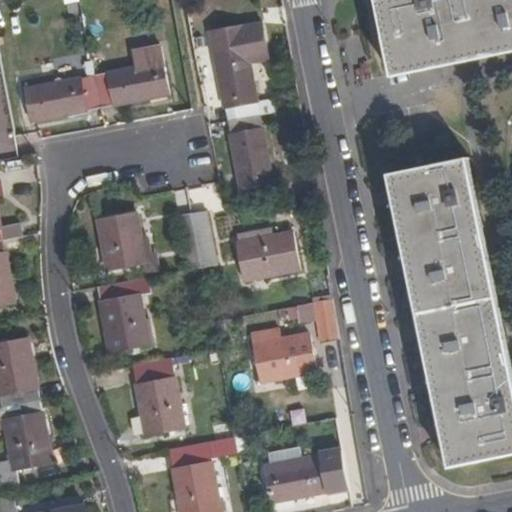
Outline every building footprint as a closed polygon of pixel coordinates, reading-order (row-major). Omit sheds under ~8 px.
[(511,50),(511,0),(379,0),(395,73),(511,50)] [(158,45),(131,51),(134,68),(162,63),(158,45)] [(229,120),(260,113),(280,110),(276,96),(257,100),(247,46),(215,53),(229,120)] [(94,76),(90,55),(79,57),(83,79),(94,76)] [(94,76),(100,108),(168,95),(162,63),(134,68),(94,76)] [(34,121),(100,108),(94,76),(83,79),(27,90),(34,121)] [(274,181),(260,113),(229,120),(243,187),(274,181)] [(511,456),(511,379),(465,162),(394,177),(456,468),(511,456)] [(301,197),(278,202),(282,216),(305,211),(301,197)] [(193,214),(202,265),(216,263),(206,211),(193,214)] [(141,262),(145,261),(141,239),(137,212),(99,220),(108,268),(141,262)] [(190,268),(202,265),(193,214),(180,216),(190,268)] [(0,226),(0,229),(2,240),(21,236),(19,223),(0,226)] [(274,224),(238,232),(240,242),(276,235),(274,224)] [(300,268),(293,232),(276,235),(240,242),(238,242),(246,278),(300,268)] [(148,238),(141,239),(145,261),(141,262),(143,276),(159,273),(156,254),(151,254),(148,238)] [(2,240),(0,240),(0,304),(14,302),(2,240)] [(146,277),(137,279),(140,298),(150,296),(146,277)] [(140,298),(137,279),(99,287),(111,350),(148,341),(140,298)] [(335,298),(332,279),(314,281),(319,301),(335,298)] [(335,298),(319,301),(297,305),(300,321),(318,318),(323,342),(342,339),(335,298)] [(255,333),(256,344),(286,338),(285,329),(255,333)] [(286,338),(256,344),(263,380),(317,370),(309,334),(286,338)] [(0,401),(1,407),(39,399),(27,338),(0,343),(0,401)] [(185,425),(171,356),(135,363),(147,433),(185,425)] [(0,490),(11,489),(23,487),(17,469),(52,461),(39,399),(1,407),(12,463),(0,465),(0,490)] [(247,423),(233,426),(235,436),(235,437),(248,435),(249,435),(248,427),(247,423)] [(261,424),(248,427),(249,435),(263,432),(261,424)] [(251,450),(248,435),(235,437),(238,450),(238,453),(251,450)] [(235,437),(235,436),(171,448),(183,511),(208,511),(222,509),(210,455),(238,450),(235,437)] [(299,464),(297,456),(295,446),(265,453),(267,470),(299,464)] [(322,459),(299,464),(267,470),(274,501),(350,485),(343,447),(321,451),(322,459)] [(321,451),(297,456),(299,464),(322,459),(321,451)] [(0,490),(0,511),(15,511),(11,489),(0,490)]
